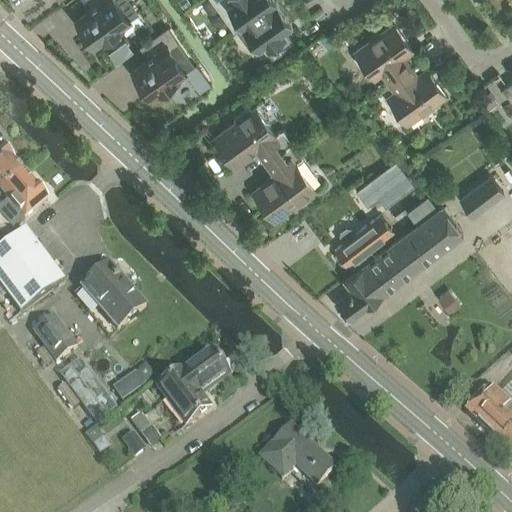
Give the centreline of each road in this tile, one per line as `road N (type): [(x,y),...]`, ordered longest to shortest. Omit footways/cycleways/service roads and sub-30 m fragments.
road 1 (tertiary): [(511,509),(0,35)]
road 2 (residential): [(511,49),(482,70),(429,0)]
